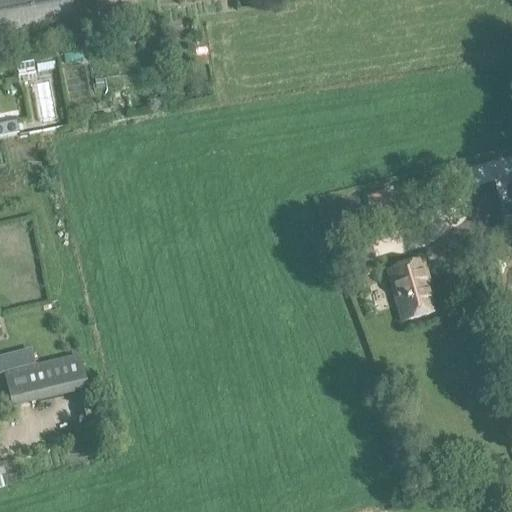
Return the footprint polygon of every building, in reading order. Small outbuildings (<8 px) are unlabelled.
[(70,0),(0,0),(0,33),(74,21),(70,0)] [(94,0),(99,28),(153,20),(149,0),(94,0)] [(29,62),(49,60),(49,49),(29,50),(29,62)] [(27,76),(31,111),(54,109),(50,73),(27,76)] [(413,224),(407,201),(371,212),(377,234),(413,224)] [(437,314),(423,264),(388,274),(403,324),(437,314)] [(30,351),(5,357),(9,374),(34,367),(30,351)] [(7,374),(15,410),(88,393),(80,358),(7,374)] [(2,463),(0,463),(0,488),(9,486),(2,463)]
